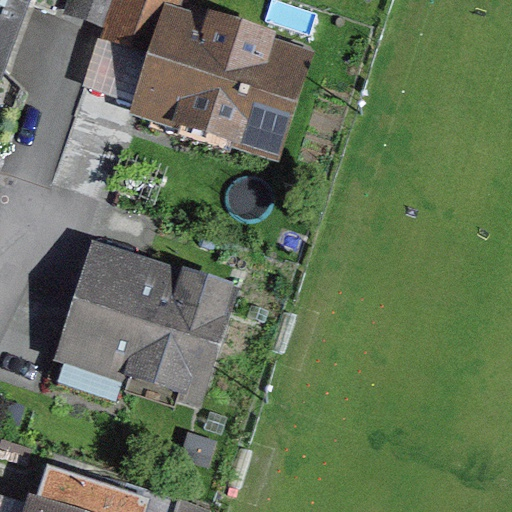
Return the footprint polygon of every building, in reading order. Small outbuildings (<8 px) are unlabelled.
[(0,0),(0,63),(23,0),(0,0)] [(72,0),(70,8),(110,21),(117,0),(72,0)] [(144,109),(272,150),(300,65),(172,23),(179,0),(117,0),(105,34),(162,52),(144,109)] [(115,402),(125,371),(194,394),(223,303),(100,263),(61,385),(115,402)] [(138,511),(142,503),(49,473),(36,511),(138,511)]
